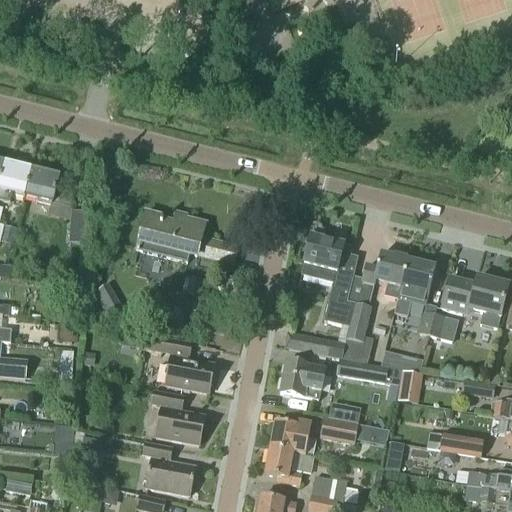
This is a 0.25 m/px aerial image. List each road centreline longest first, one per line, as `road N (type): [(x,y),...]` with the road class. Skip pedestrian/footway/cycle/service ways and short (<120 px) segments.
road 1 (residential): [(226,511),(295,181)]
road 2 (residential): [(295,181),(0,107)]
road 3 (residential): [(511,236),(295,181)]
